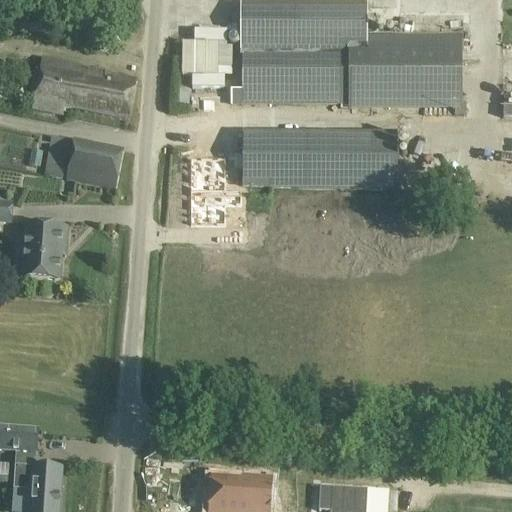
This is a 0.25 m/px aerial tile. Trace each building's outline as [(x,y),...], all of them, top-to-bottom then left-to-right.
[(0,28),(97,49),(101,30),(0,8),(0,28)] [(230,93),(230,107),(243,107),(348,107),(348,112),(455,113),(455,118),(465,118),(465,108),(461,108),(461,38),(366,37),(366,10),(241,10),(241,49),(243,49),(243,93),(230,93)] [(136,83),(41,65),(32,113),(63,119),(64,111),(129,123),(136,83)] [(396,190),(397,137),(242,137),(242,159),(242,172),(241,189),(396,190)] [(50,146),(44,178),(62,181),(68,150),(69,143),(51,140),(50,146)] [(123,154),(73,144),(65,183),(116,193),(123,154)] [(184,157),(184,225),(220,225),(220,205),(236,205),(236,189),(220,189),(220,157),(184,157)] [(13,205),(0,204),(0,226),(11,227),(13,205)] [(68,231),(24,227),(22,264),(27,264),(26,281),(60,283),(62,256),(59,256),(59,248),(67,248),(68,231)] [(0,453),(36,456),(38,433),(0,430),(0,453)] [(15,468),(13,492),(29,493),(27,511),(57,511),(59,500),(60,500),(62,471),(33,469),(34,462),(36,463),(36,456),(17,455),(16,468),(15,468)] [(211,480),(209,511),(267,511),(269,490),(270,490),(271,480),(242,478),(242,482),(211,480)] [(320,490),(318,511),(366,511),(368,492),(320,490)]
